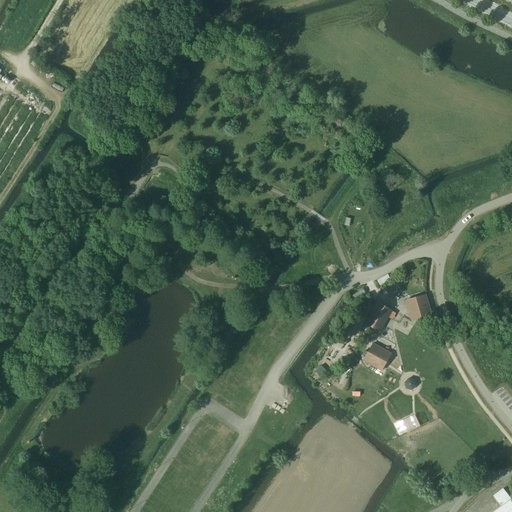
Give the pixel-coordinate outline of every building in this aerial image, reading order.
[(426,295),(409,300),(415,320),(432,316),(426,295)] [(371,326),(379,332),(392,310),(377,302),(365,323),(366,323),(371,326)] [(363,316),(368,309),(362,306),(358,313),(363,316)] [(389,357),(371,347),(363,361),(381,371),(389,357)] [(409,379),(405,383),(407,388),(412,389),(416,385),(414,380),(409,379)] [(420,411),(392,424),(397,435),(426,422),(420,411)] [(511,511),(511,500),(503,489),(493,496),(501,506),(493,511),(511,511)]
